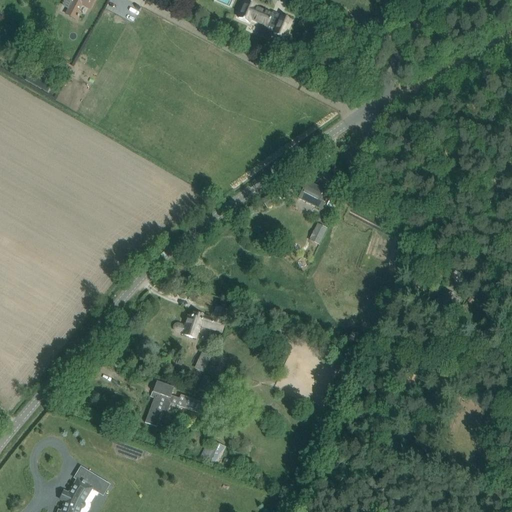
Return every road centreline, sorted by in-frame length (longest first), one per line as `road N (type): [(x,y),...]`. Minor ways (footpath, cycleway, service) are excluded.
road 1 (tertiary): [(0,445),(147,271),(385,95)]
road 2 (unclassified): [(511,275),(350,188),(385,95)]
road 3 (track): [(511,33),(430,80),(385,95)]
